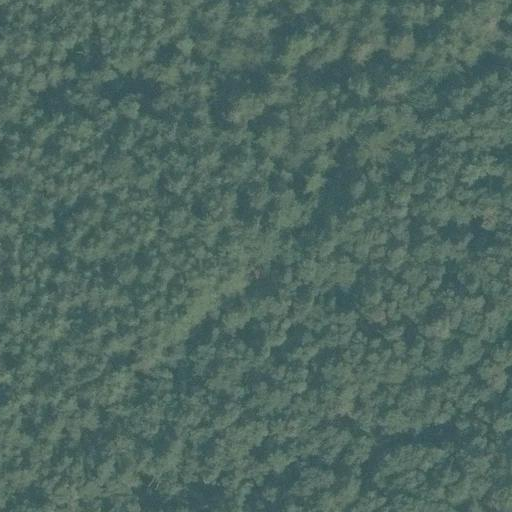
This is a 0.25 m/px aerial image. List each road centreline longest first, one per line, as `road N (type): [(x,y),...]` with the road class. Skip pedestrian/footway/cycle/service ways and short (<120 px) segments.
road 1 (track): [(175,0),(247,275),(410,511)]
road 2 (track): [(511,312),(477,511)]
